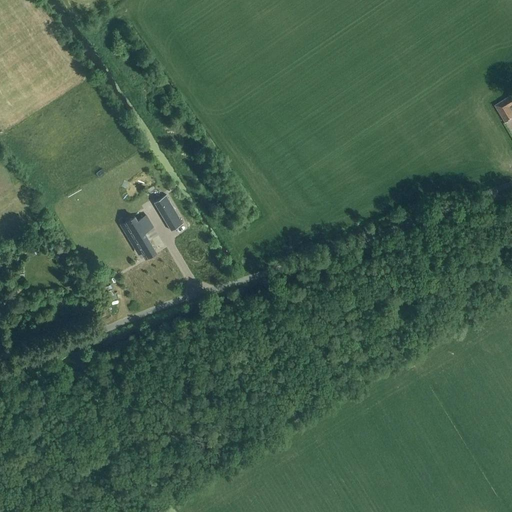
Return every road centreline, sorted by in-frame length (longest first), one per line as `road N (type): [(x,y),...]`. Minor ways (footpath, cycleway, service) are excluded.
road 1 (unclassified): [(0,374),(171,304),(511,185)]
road 2 (track): [(80,23),(246,279)]
